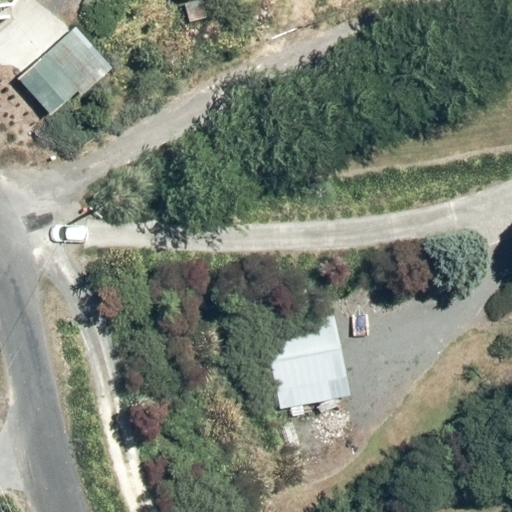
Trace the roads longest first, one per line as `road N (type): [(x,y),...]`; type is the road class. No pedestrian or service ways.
road 1 (unknown): [(0,166),(364,0)]
road 2 (residential): [(0,274),(57,511)]
